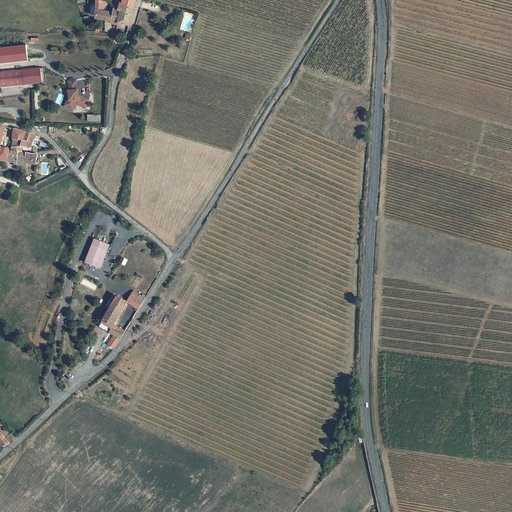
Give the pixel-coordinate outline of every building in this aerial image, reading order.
[(95,0),(94,17),(129,25),(134,0),(123,0),(123,3),(120,2),(119,9),(114,8),(113,12),(103,10),(104,2),(102,1),(101,0),(95,0)] [(0,72),(0,87),(42,83),(40,68),(0,72)] [(77,80),(69,81),(70,91),(68,91),(70,101),(67,107),(74,110),(76,104),(86,108),(89,100),(79,96),(78,90),(77,80)] [(5,128),(0,126),(0,162),(7,163),(9,151),(7,151),(8,148),(0,147),(5,128)] [(15,130),(14,130),(12,140),(21,141),(27,143),(29,134),(15,130)] [(21,141),(19,148),(10,146),(9,151),(20,153),(20,147),(29,149),(34,135),(29,134),(27,143),(21,141)] [(35,165),(36,154),(34,154),(31,154),(20,153),(9,151),(7,163),(10,163),(26,164),(32,165),(35,165)] [(95,239),(93,245),(108,251),(110,245),(95,239)] [(108,251),(93,245),(86,263),(101,269),(108,251)] [(119,262),(125,265),(127,259),(121,257),(119,262)] [(110,300),(106,306),(121,314),(128,303),(137,308),(135,311),(137,312),(145,298),(139,294),(136,298),(131,295),(127,301),(117,296),(114,303),(110,300)] [(115,325),(121,314),(106,306),(104,310),(108,312),(99,327),(107,331),(111,324),(112,325),(108,332),(114,336),(109,345),(115,348),(125,331),(115,325)] [(0,443),(3,447),(9,442),(1,432),(0,432),(0,443)]
